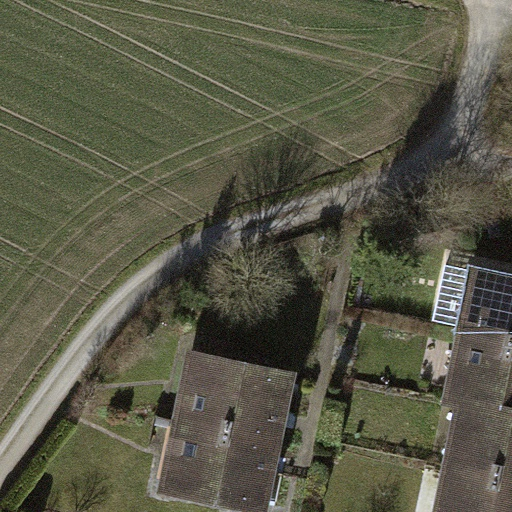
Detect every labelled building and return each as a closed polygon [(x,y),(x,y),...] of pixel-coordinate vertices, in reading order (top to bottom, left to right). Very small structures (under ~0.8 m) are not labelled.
[(441,317),(460,320),(470,261),(450,258),(441,317)] [(511,275),(483,270),(469,335),(511,343),(511,275)] [(511,405),(511,343),(469,335),(457,394),(473,397),(511,405)] [(199,356),(186,420),(279,439),(292,375),(199,356)] [(511,405),(473,397),(460,463),(511,473),(511,405)] [(266,507),(279,439),(186,420),(172,488),(266,507)] [(511,511),(511,473),(460,463),(449,511),(511,511)]
